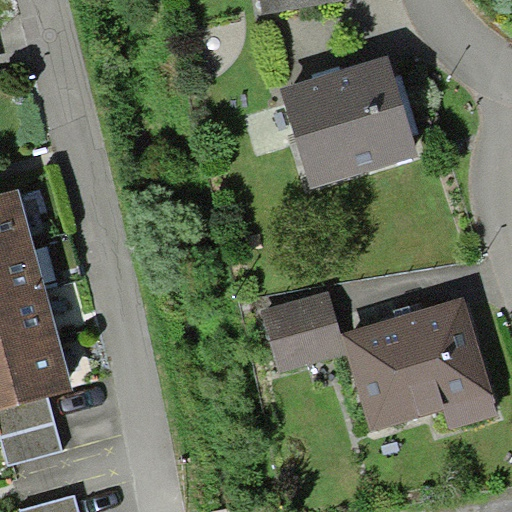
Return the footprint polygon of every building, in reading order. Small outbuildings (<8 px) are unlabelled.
[(342,0),(258,0),(262,18),(344,5),(342,0)] [(389,62),(282,95),(313,195),(420,162),(389,62)] [(0,416),(51,403),(73,397),(20,197),(0,202),(0,416)] [(343,340),(330,293),(261,313),(280,377),(348,357),(343,340)] [(464,303),(343,340),(348,357),(372,435),(441,414),(447,434),(497,419),(491,400),(493,399),(464,303)] [(51,403),(0,416),(0,441),(10,469),(65,454),(51,403)] [(79,511),(75,497),(20,511),(79,511)]
